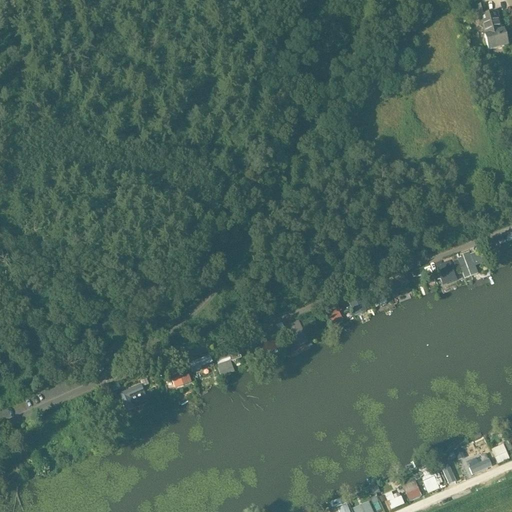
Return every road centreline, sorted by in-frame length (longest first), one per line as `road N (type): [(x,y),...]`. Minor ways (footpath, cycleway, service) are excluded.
road 1 (unclassified): [(77,396),(218,287),(288,170),(323,85),(376,20),(409,0)]
road 2 (track): [(77,396),(511,225)]
